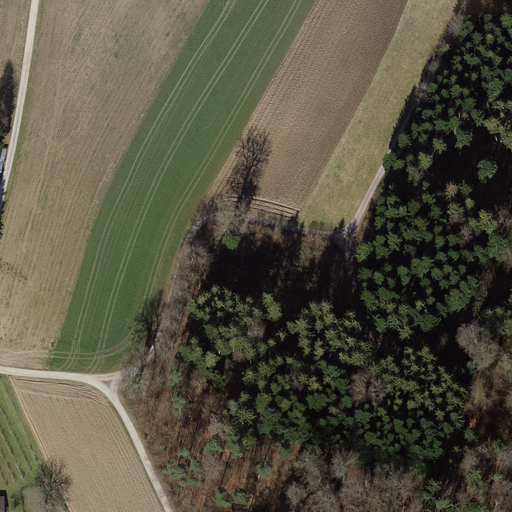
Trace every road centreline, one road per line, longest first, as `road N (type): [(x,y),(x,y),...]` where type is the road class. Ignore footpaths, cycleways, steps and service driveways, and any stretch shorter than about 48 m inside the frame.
road 1 (track): [(337,243),(242,217),(207,219),(186,247),(153,349),(125,373),(106,377)]
road 2 (track): [(467,0),(356,223),(337,243)]
road 3 (track): [(337,243),(355,329),(396,349),(462,333),(511,288)]
road 4 (track): [(35,0),(0,200)]
road 5 (track): [(171,511),(106,377)]
